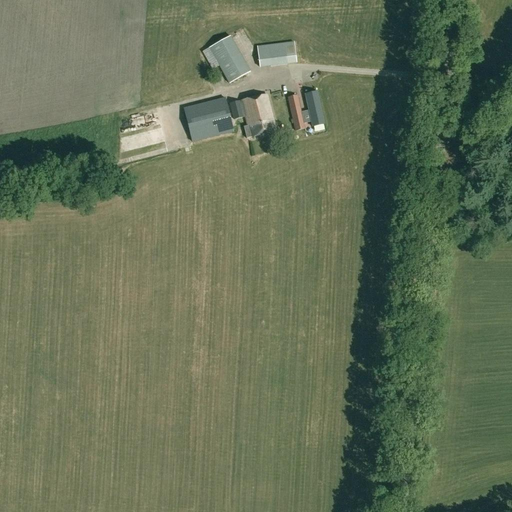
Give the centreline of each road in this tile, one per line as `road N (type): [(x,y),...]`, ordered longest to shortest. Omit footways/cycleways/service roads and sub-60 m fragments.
road 1 (unclassified): [(404,511),(457,0)]
road 2 (track): [(176,147),(0,174)]
